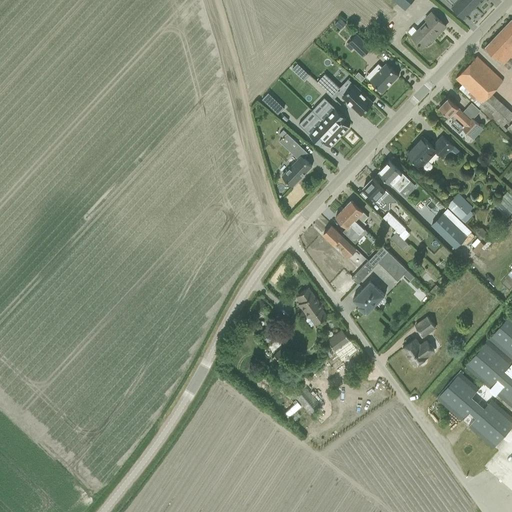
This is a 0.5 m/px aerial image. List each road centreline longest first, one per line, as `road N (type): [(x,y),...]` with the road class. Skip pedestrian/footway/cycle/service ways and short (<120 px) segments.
road 1 (residential): [(484,511),(287,235)]
road 2 (tertiary): [(102,511),(160,437),(242,295),(287,235)]
road 3 (tertiary): [(287,235),(510,0)]
road 4 (track): [(287,235),(216,0)]
